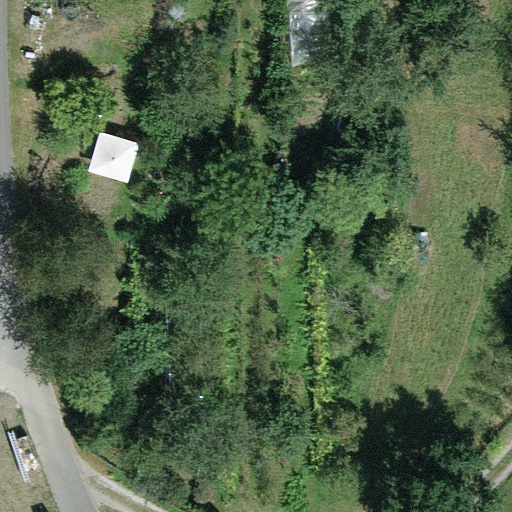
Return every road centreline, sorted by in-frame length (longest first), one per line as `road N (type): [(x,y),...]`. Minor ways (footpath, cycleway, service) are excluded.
road 1 (residential): [(0,213),(12,319),(45,452),(73,511)]
road 2 (track): [(45,452),(152,511)]
